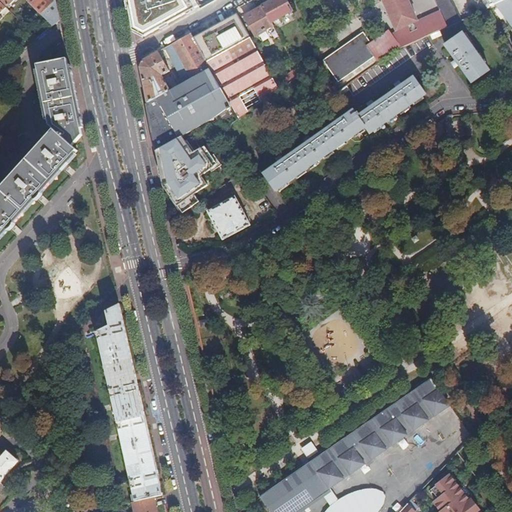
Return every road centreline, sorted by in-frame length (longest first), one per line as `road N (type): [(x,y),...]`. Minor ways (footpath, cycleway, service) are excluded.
road 1 (primary): [(76,0),(191,511)]
road 2 (residential): [(511,98),(446,105),(241,250),(158,269)]
road 3 (primary): [(217,511),(158,269)]
road 4 (primary): [(158,269),(112,60)]
road 5 (residential): [(226,0),(112,60)]
